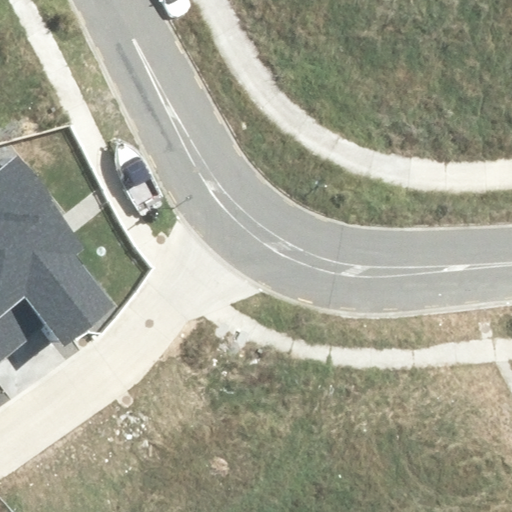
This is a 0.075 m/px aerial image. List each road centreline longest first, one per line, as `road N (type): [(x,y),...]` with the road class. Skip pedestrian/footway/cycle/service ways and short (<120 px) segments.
road 1 (residential): [(250,201),(65,392),(0,440)]
road 2 (residential): [(250,201),(285,232),(352,251),(410,262),(511,252)]
road 3 (residential): [(121,0),(203,158),(250,201)]
